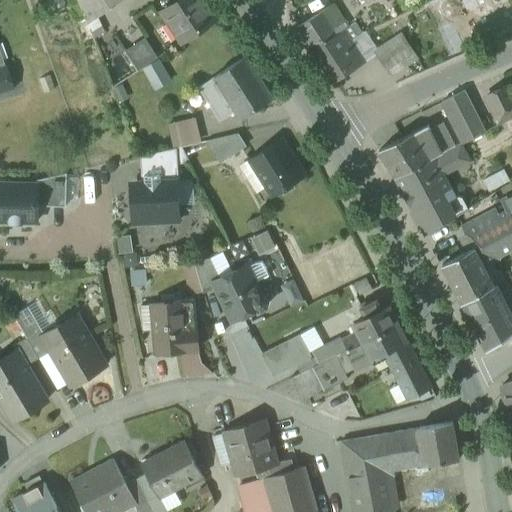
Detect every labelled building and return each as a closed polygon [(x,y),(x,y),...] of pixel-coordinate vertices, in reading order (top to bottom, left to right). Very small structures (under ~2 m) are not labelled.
[(76,19),(85,16),(78,0),(76,0),(70,3),(76,19)] [(106,0),(78,0),(85,16),(87,22),(98,15),(111,6),(107,0),(106,0)] [(179,0),(162,11),(182,41),(215,19),(202,0),(179,0)] [(409,3),(407,0),(391,0),(390,1),(394,11),(409,3)] [(429,0),(416,0),(409,3),(412,9),(430,1),(429,0)] [(465,8),(475,4),(473,0),(461,0),(462,0),(465,8)] [(298,27),(313,50),(348,27),(333,4),(298,27)] [(480,13),(475,4),(465,8),(472,22),(476,20),(482,17),(480,13)] [(487,10),(480,13),(482,17),(476,20),(478,26),(492,20),(487,10)] [(103,29),(98,15),(87,22),(92,36),(103,29)] [(354,23),(348,27),(313,50),(333,80),(366,59),(353,39),(360,34),(354,23)] [(353,39),(366,59),(377,52),(364,32),(360,34),(353,39)] [(377,52),(390,73),(415,56),(402,36),(377,52)] [(121,54),(134,73),(158,58),(145,38),(121,54)] [(236,111),(240,118),(273,97),(247,56),(214,77),(236,111)] [(159,59),(142,69),(155,91),(172,80),(159,59)] [(0,66),(0,93),(13,89),(10,79),(5,64),(0,66)] [(236,111),(214,77),(197,87),(220,121),(236,111)] [(485,97),(499,125),(511,118),(511,92),(509,86),(485,97)] [(442,101),(448,113),(471,102),(465,90),(442,101)] [(448,113),(464,143),(486,131),(471,102),(448,113)] [(168,125),(174,148),(201,142),(196,118),(168,125)] [(379,150),(396,177),(431,159),(433,158),(442,153),(428,125),(379,150)] [(207,140),(220,161),(244,146),(236,133),(207,140)] [(267,186),(274,196),(299,179),(285,157),(290,154),(280,139),(247,160),(257,175),(259,173),(267,186)] [(442,153),(433,158),(441,172),(447,169),(448,170),(467,159),(459,145),(442,153)] [(176,148),(177,164),(190,163),(181,147),(176,148)] [(143,156),(144,181),(176,179),(176,180),(179,180),(177,164),(176,148),(143,156)] [(304,176),(290,154),(285,157),(299,179),(304,176)] [(450,189),(441,172),(433,158),(431,159),(396,177),(413,208),(441,193),(450,189)] [(257,175),(247,160),(239,165),(256,192),(267,186),(259,173),(257,175)] [(483,180),(489,191),(509,180),(503,170),(483,180)] [(38,206),(66,206),(66,174),(44,179),(37,181),(37,185),(38,185),(38,206)] [(176,179),(144,181),(138,189),(131,189),(133,224),(179,221),(178,204),(176,180),(176,179)] [(179,180),(176,180),(178,204),(194,204),(193,179),(179,180)] [(130,182),(131,189),(138,189),(144,181),(130,182)] [(20,224),(23,224),(23,221),(37,222),(38,206),(38,185),(37,185),(0,183),(0,220),(8,221),(8,224),(10,224),(11,219),(21,219),(20,224)] [(449,206),(441,193),(413,208),(420,221),(449,206)] [(511,195),(500,202),(506,212),(511,208),(511,195)] [(420,221),(427,234),(447,221),(456,216),(451,205),(449,206),(420,221)] [(462,227),(473,248),(475,247),(484,266),(511,249),(511,208),(506,212),(497,217),(494,210),(462,227)] [(260,216),(248,221),(253,233),(265,227),(260,216)] [(267,231),(251,239),(259,255),(276,247),(267,231)] [(130,235),(115,237),(118,254),(133,251),(130,235)] [(442,265),(461,302),(495,285),(484,266),(475,247),(473,248),(442,265)] [(223,252),(210,258),(219,276),(231,270),(223,252)] [(202,291),(202,292),(215,285),(214,283),(220,279),(219,276),(210,258),(193,261),(193,262),(202,291)] [(255,263),(246,267),(254,283),(269,275),(262,261),(255,263)] [(202,291),(193,262),(181,265),(186,284),(196,293),(202,291)] [(232,319),(255,307),(264,303),(260,294),(254,283),(246,267),(220,279),(214,283),(215,285),(232,319)] [(145,269),(130,270),(131,286),(146,285),(145,269)] [(304,300),(293,279),(280,285),(290,307),(304,300)] [(511,333),(511,319),(495,285),(461,302),(486,352),(511,333)] [(265,296),(260,294),(264,303),(255,307),(261,309),(266,306),(268,301),(265,296)] [(157,328),(159,352),(181,350),(197,348),(192,300),(154,304),(157,328)] [(345,344),(348,349),(398,324),(389,306),(381,310),(376,300),(361,307),(366,318),(353,324),(356,331),(342,338),(336,341),(340,347),(345,344)] [(157,328),(154,304),(141,306),(143,329),(157,328)] [(14,315),(22,330),(35,322),(27,307),(14,315)] [(51,351),(71,385),(105,365),(76,315),(57,326),(60,332),(46,340),(43,335),(41,335),(51,351)] [(22,330),(26,337),(39,358),(51,351),(41,335),(43,335),(35,322),(22,330)] [(256,341),(274,374),(295,362),(308,355),(307,353),(297,336),(290,322),(256,341)] [(407,341),(398,324),(348,349),(350,354),(345,356),(348,363),(353,361),(368,353),(371,359),(372,358),(384,352),(407,341)] [(314,326),(297,336),(307,353),(313,350),(324,344),(314,326)] [(336,341),(342,338),(341,336),(313,350),(319,363),(336,355),(348,349),(345,344),(340,347),(336,341)] [(26,365),(39,358),(26,337),(13,346),(16,351),(17,350),(26,365)] [(411,351),(407,341),(384,352),(389,362),(411,351)] [(197,348),(181,350),(183,375),(212,373),(201,363),(197,348)] [(350,354),(348,349),(336,355),(344,372),(356,366),(353,361),(348,363),(345,356),(350,354)] [(0,399),(13,421),(14,420),(13,418),(27,409),(28,411),(47,400),(37,384),(34,386),(27,373),(30,372),(26,365),(17,350),(16,351),(0,360),(0,364),(2,367),(0,367),(0,399)] [(308,355),(295,362),(300,373),(312,367),(319,363),(313,350),(307,353),(308,355)] [(399,383),(407,399),(430,388),(411,351),(389,362),(399,383)] [(373,359),(372,358),(371,359),(368,353),(353,361),(356,366),(373,359)] [(319,363),(312,367),(322,387),(323,389),(346,376),(344,372),(336,355),(326,360),(319,363)] [(301,398),(322,387),(312,367),(300,373),(290,378),(301,398)] [(511,380),(503,385),(511,428),(511,380)] [(407,399),(399,383),(389,388),(397,405),(407,399)] [(344,403),(348,414),(356,411),(347,390),(326,398),(330,408),(344,403)] [(236,476),(257,469),(277,463),(277,462),(265,420),(247,425),(246,424),(235,427),(235,428),(224,432),(224,434),(228,433),(236,458),(232,460),(233,463),(236,476)] [(385,434),(391,471),(439,463),(439,468),(451,466),(450,461),(458,460),(452,423),(385,434)] [(224,434),(224,432),(212,435),(220,466),(233,463),(232,460),(224,434)] [(224,434),(232,460),(236,458),(228,433),(224,434)] [(344,440),(355,511),(393,506),(389,483),(387,471),(391,471),(385,434),(344,440)] [(145,468),(158,495),(173,488),(201,474),(185,441),(142,462),(145,468)] [(72,486),(86,511),(112,511),(122,507),(119,502),(129,496),(132,502),(135,500),(126,482),(113,457),(92,468),(95,474),(72,486)] [(284,460),(277,462),(277,463),(257,469),(260,479),(287,471),(284,460)] [(239,486),(246,511),(313,511),(316,511),(303,466),(287,471),(260,479),(260,480),(239,486)] [(69,480),(72,486),(95,474),(92,468),(69,480)] [(134,474),(136,477),(126,482),(135,500),(132,502),(137,511),(154,511),(148,500),(158,495),(145,468),(134,474)] [(24,484),(28,491),(43,483),(39,476),(24,484)] [(23,511),(59,511),(44,483),(43,483),(28,491),(13,499),(23,511)] [(173,488),(158,495),(166,511),(181,504),(173,488)] [(158,495),(148,500),(154,511),(165,511),(166,511),(158,495)]
